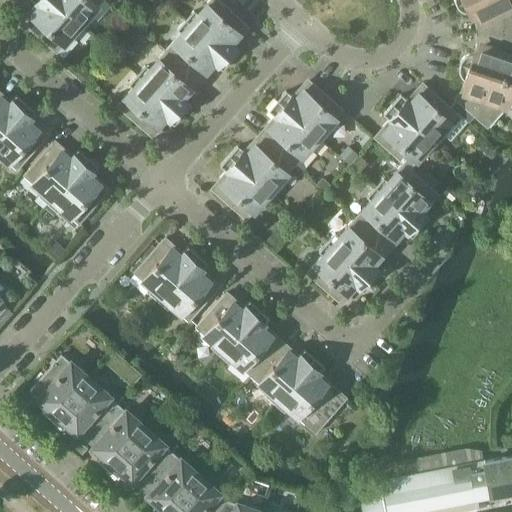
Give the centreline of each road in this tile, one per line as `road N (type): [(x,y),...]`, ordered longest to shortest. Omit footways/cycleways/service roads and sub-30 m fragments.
road 1 (residential): [(425,258),(357,335),(329,334),(159,183)]
road 2 (residential): [(0,365),(159,183)]
road 3 (residential): [(159,183),(303,22)]
road 4 (residential): [(159,183),(0,41)]
road 5 (residential): [(303,22),(348,58),(370,60),(401,41),(409,0)]
